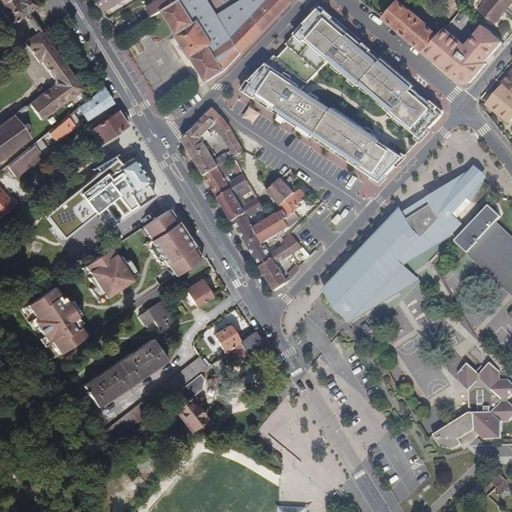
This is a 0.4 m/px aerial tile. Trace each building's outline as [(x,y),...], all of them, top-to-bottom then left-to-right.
[(0,0),(0,8),(12,26),(38,7),(32,0),(20,0),(19,1),(17,0),(0,0)] [(95,0),(103,12),(123,0),(95,0)] [(161,0),(146,10),(151,18),(161,12),(172,5),(179,1),(180,0),(161,0)] [(238,11),(222,28),(214,16),(204,0),(180,0),(179,1),(172,5),(161,12),(177,36),(175,37),(190,60),(192,60),(207,82),(224,73),(288,4),(283,0),(255,0),(252,3),(251,2),(240,13),(238,11)] [(240,0),(214,16),(222,28),(238,11),(240,13),(251,2),(252,3),(255,0),(240,0)] [(459,5),(452,0),(439,0),(453,12),(459,5)] [(495,26),(511,5),(511,0),(490,0),(480,13),(495,26)] [(439,37),(427,26),(427,25),(411,11),(410,12),(398,2),(383,19),(425,54),(439,37)] [(268,64),(243,91),(381,181),(404,157),(378,141),(379,139),(335,110),(334,112),(303,91),(329,61),(360,87),(361,85),(382,103),(381,105),(421,139),(443,114),(437,109),(439,106),(432,100),(430,102),(413,88),(415,86),(383,59),(381,61),(371,52),(373,50),(365,44),(363,45),(333,20),(334,18),(327,11),(325,14),(319,9),(305,25),(307,26),(299,35),(297,33),(287,44),(290,46),(279,58),(276,56),(269,65),(268,64)] [(439,37),(425,54),(460,83),(472,83),(488,64),(486,63),(503,42),(484,27),(466,48),(446,30),(441,35),(439,37)] [(40,121),(82,90),(41,32),(25,43),(38,62),(41,61),(56,81),(55,86),(29,105),(39,120),(40,121)] [(511,92),(511,73),(503,84),(504,85),(511,92)] [(511,92),(504,85),(497,94),(500,96),(493,105),(511,120),(511,119),(511,92)] [(87,120),(111,104),(113,103),(103,88),(92,97),(79,108),(87,120)] [(39,120),(29,105),(23,109),(34,124),(39,120)] [(250,106),(243,116),(253,123),(260,114),(250,106)] [(214,160),(202,140),(205,137),(207,139),(212,134),(209,132),(212,128),(222,138),(223,137),(232,152),(235,157),(244,151),(233,132),(214,109),(183,141),(205,177),(218,168),(224,164),(229,161),(230,161),(227,155),(223,157),(222,156),(214,160)] [(103,144),(127,127),(122,118),(118,111),(92,130),(103,144)] [(56,142),(80,122),(73,113),(49,132),(56,142)] [(0,159),(3,158),(29,139),(13,116),(0,125),(0,159)] [(16,177),(50,149),(41,138),(8,166),(16,177)] [(116,169),(140,207),(154,197),(148,186),(150,184),(135,158),(133,159),(123,142),(108,152),(111,157),(117,168),(116,169)] [(265,160),(263,148),(256,156),(258,167),(265,160)] [(227,155),(230,161),(233,158),(235,157),(232,152),(227,155)] [(117,168),(111,157),(95,166),(101,173),(49,219),(69,241),(106,208),(119,223),(140,207),(116,169),(117,168)] [(230,161),(229,161),(237,175),(242,172),(239,165),(238,166),(233,158),(230,161)] [(205,177),(218,198),(231,190),(235,196),(250,186),(244,176),(233,183),(228,185),(225,179),(229,177),(231,175),(224,164),(218,168),(205,177)] [(354,323),(364,311),(361,308),(443,218),(450,239),(460,227),(457,225),(459,222),(452,215),(466,201),(471,206),(483,183),(471,172),(428,198),(430,205),(408,219),(404,213),(392,219),(326,291),(338,309),(354,323)] [(225,179),(228,185),(233,183),(229,177),(225,179)] [(292,196),(295,193),(281,179),(268,191),(281,206),(292,196)] [(256,214),(250,204),(243,209),(238,201),(247,195),(246,193),(252,189),(250,186),(235,196),(231,190),(218,198),(234,223),(246,216),(249,220),(256,214)] [(0,215),(13,205),(0,189),(0,215)] [(263,244),(275,236),(277,239),(284,235),(282,232),(289,228),(285,220),(288,218),(293,224),(299,218),(294,213),(300,207),(298,204),(307,197),(300,189),(295,193),(292,196),(281,206),(284,211),(271,219),(255,230),(259,237),(247,244),(261,268),(273,260),(270,254),(263,244)] [(160,197),(136,214),(143,223),(167,207),(160,197)] [(408,219),(430,205),(428,198),(404,213),(408,219)] [(264,209),(258,199),(250,204),(256,214),(264,209)] [(511,240),(496,225),(500,219),(488,207),(455,242),(511,296),(511,315),(510,318),(511,319),(511,240)] [(169,210),(166,212),(149,222),(141,227),(150,241),(148,242),(152,247),(147,250),(155,263),(160,260),(163,266),(165,265),(172,278),(200,260),(196,253),(193,254),(189,249),(192,247),(187,239),(184,241),(179,232),(182,230),(177,222),(174,224),(171,219),(174,217),(169,210)] [(331,222),(336,226),(343,219),(338,214),(331,222)] [(255,230),(249,220),(246,216),(234,223),(247,244),(259,237),(255,230)] [(285,220),(289,228),(293,224),(288,218),(285,220)] [(364,311),(384,291),(395,277),(410,267),(450,239),(443,218),(361,308),(364,311)] [(187,239),(182,230),(179,232),(184,241),(187,239)] [(290,235),(284,241),(286,244),(291,252),(300,246),(290,235)] [(144,244),(147,250),(152,247),(148,242),(144,244)] [(291,252),(286,244),(278,250),(284,260),(292,254),(291,252)] [(111,249),(85,266),(91,276),(88,278),(93,286),(89,288),(97,299),(104,295),(106,299),(117,291),(115,289),(121,286),(122,288),(133,281),(130,277),(137,272),(129,261),(125,264),(120,256),(117,258),(111,249)] [(284,277),(276,264),(284,260),(278,250),(270,254),(273,260),(261,268),(275,291),(287,283),(284,277)] [(297,264),(284,277),(287,283),(299,270),(300,267),(297,264)] [(191,310),(212,297),(202,280),(181,294),(191,310)] [(53,287),(26,305),(34,317),(31,320),(36,327),(42,336),(47,343),(50,341),(59,353),(85,335),(77,324),(80,322),(76,316),(80,314),(71,300),(67,303),(64,297),(61,299),(53,287)] [(173,321),(160,301),(147,310),(139,316),(145,325),(152,320),(159,330),(173,321)] [(226,319),(209,328),(212,333),(229,324),(226,319)] [(36,327),(31,320),(27,322),(32,330),(36,327)] [(240,343),(229,326),(214,336),(225,353),(234,347),(235,347),(240,343)] [(264,347),(254,332),(240,343),(235,347),(234,347),(240,355),(250,347),(255,353),(264,347)] [(47,343),(42,336),(38,339),(43,346),(47,343)] [(96,407),(166,360),(152,338),(82,386),(96,407)] [(200,374),(207,368),(200,357),(119,419),(99,434),(107,446),(172,396),(200,374)] [(478,408),(435,434),(443,446),(455,449),(481,432),(486,439),(503,443),(507,427),(511,427),(511,365),(511,364),(499,372),(494,370),(488,360),(476,367),(475,375),(482,387),(478,408)] [(201,404),(194,396),(202,390),(203,379),(200,374),(172,396),(179,405),(173,410),(190,431),(205,419),(199,412),(201,404)] [(497,487),(505,480),(495,470),(491,473),(495,477),(492,481),(497,487)] [(505,480),(497,487),(499,496),(511,486),(505,480)] [(496,510),(502,508),(499,496),(497,487),(494,488),(496,498),(495,498),(496,505),(495,506),(496,510)] [(299,511),(296,508),(296,504),(276,503),(275,511),(299,511)]
